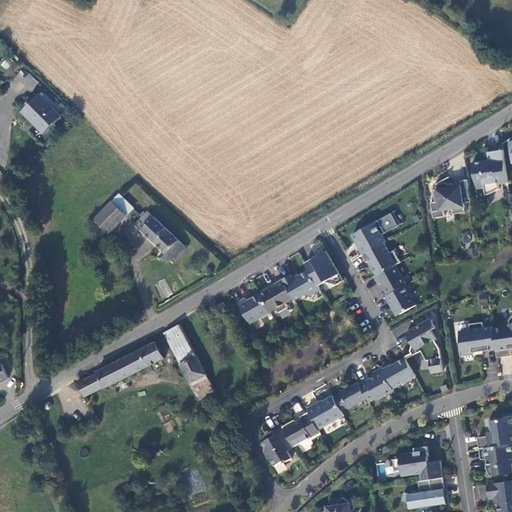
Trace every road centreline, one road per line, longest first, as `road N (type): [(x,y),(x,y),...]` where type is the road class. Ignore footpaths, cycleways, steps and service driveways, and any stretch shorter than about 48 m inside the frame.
road 1 (residential): [(281,506),(250,425),(258,413),(375,348),(384,331),(323,223)]
road 2 (tertiary): [(31,398),(323,223)]
road 3 (tertiary): [(323,223),(511,111)]
road 4 (unclassified): [(0,192),(27,245),(31,398)]
road 5 (residential): [(281,506),(365,441),(452,401)]
